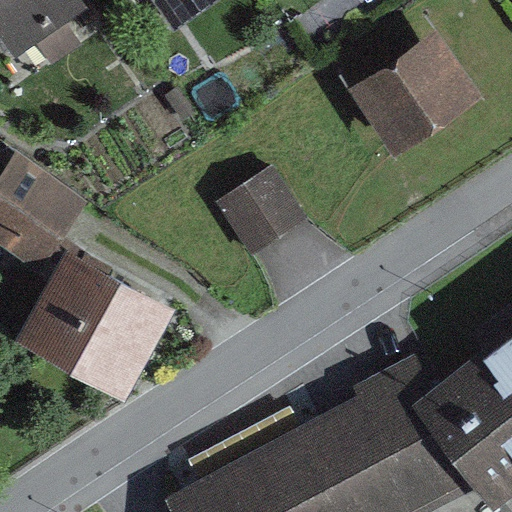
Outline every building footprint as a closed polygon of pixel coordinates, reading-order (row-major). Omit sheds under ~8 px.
[(0,0),(0,73),(68,32),(48,0),(0,0)] [(105,0),(115,16),(140,0),(105,0)] [(354,100),(396,167),(474,119),(432,51),(354,100)] [(0,177),(0,264),(29,283),(72,220),(3,174),(0,177)] [(263,191),(213,221),(245,273),(295,243),(263,191)] [(106,417),(158,320),(74,276),(22,373),(106,417)] [(476,511),(492,511),(511,497),(511,337),(402,413),(392,390),(173,500),(177,511),(441,511),(464,501),(476,511)]
